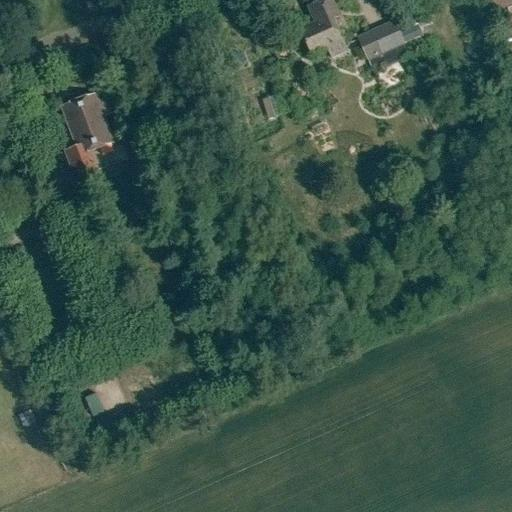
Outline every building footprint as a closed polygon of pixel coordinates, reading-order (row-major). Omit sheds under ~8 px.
[(323,1),(306,8),(314,25),(299,31),(310,56),(326,49),(331,61),(347,54),(323,1)] [(394,21),(355,38),(365,62),(404,45),(394,21)] [(75,146),(63,151),(75,185),(98,176),(89,151),(113,142),(104,116),(119,111),(113,96),(98,102),(95,94),(61,107),(75,146)] [(141,179),(161,172),(151,145),(131,152),(141,179)] [(88,416),(102,413),(97,392),(83,396),(88,416)]
